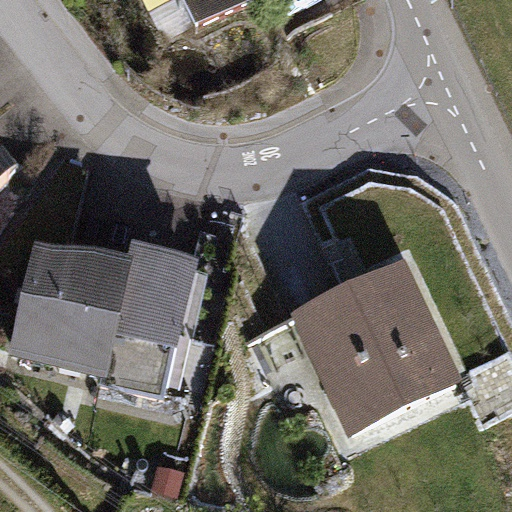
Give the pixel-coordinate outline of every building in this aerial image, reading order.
[(141,0),(160,35),(193,17),(212,54),(290,13),(283,0),(141,0)] [(0,206),(24,187),(0,157),(0,206)] [(133,274),(42,251),(16,355),(106,378),(133,274)] [(134,264),(133,274),(106,378),(104,389),(165,404),(195,279),(134,264)] [(413,284),(297,341),(357,462),(473,405),(413,284)]
